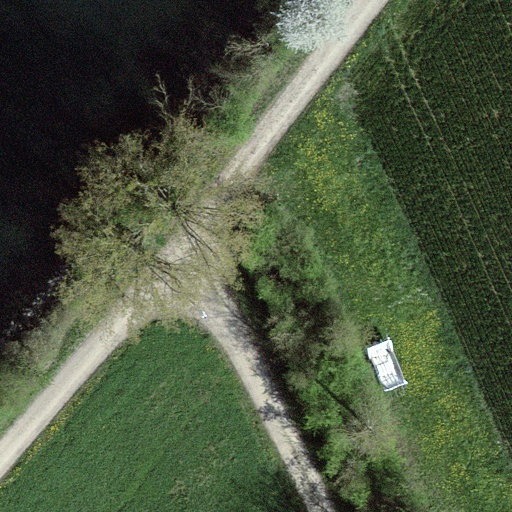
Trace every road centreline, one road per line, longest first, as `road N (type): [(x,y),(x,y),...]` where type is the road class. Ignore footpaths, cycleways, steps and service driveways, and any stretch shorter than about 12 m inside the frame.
road 1 (track): [(0,457),(195,232),(372,0)]
road 2 (track): [(195,232),(322,511)]
